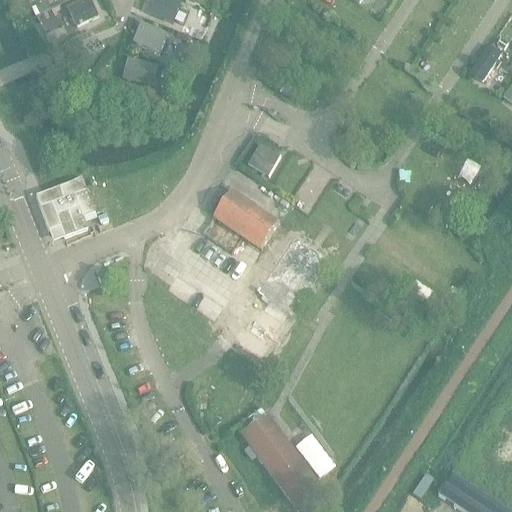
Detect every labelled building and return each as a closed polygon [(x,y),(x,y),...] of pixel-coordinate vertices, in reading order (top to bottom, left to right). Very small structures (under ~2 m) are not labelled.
[(100,18),(90,0),(86,0),(67,10),(76,30),(100,18)] [(175,24),(182,6),(167,0),(155,0),(150,15),(175,24)] [(39,16),(51,10),(47,2),(35,7),(39,16)] [(161,55),(169,35),(142,24),(134,45),(161,55)] [(60,45),(55,33),(45,38),(51,50),(60,45)] [(484,83),(503,55),(490,46),(471,74),(484,83)] [(155,89),(160,67),(128,59),(123,81),(155,89)] [(269,182),(283,159),(255,143),(242,166),(269,182)] [(94,216),(81,181),(35,198),(47,233),(59,229),(63,240),(86,232),(82,220),(94,216)] [(231,194),(215,219),(262,251),(278,226),(231,194)] [(235,341),(234,343),(266,365),(279,345),(271,339),(287,315),(291,318),(330,261),(295,237),(256,294),(269,302),(253,327),(248,323),(235,341)] [(298,511),(323,494),(266,417),(240,436),(296,511),(298,511)] [(424,476),(412,496),(420,500),(432,482),(424,476)] [(505,511),(458,481),(444,502),(459,511),(505,511)]
